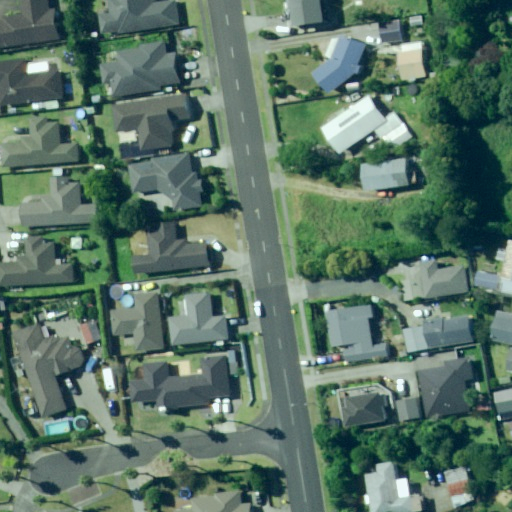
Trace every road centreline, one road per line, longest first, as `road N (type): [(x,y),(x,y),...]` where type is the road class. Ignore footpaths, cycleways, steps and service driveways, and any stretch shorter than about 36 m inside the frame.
road 1 (residential): [(223,0),(294,436)]
road 2 (residential): [(48,474),(157,445),(294,436)]
